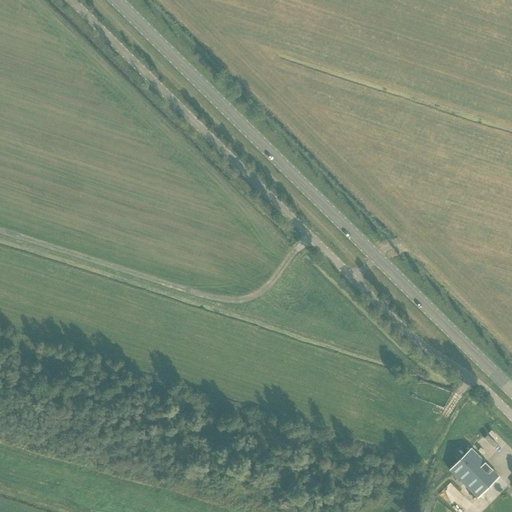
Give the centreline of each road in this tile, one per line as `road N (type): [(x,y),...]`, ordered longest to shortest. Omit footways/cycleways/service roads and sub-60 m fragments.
road 1 (unclassified): [(71,0),(393,319),(511,416)]
road 2 (primary): [(511,391),(116,0)]
